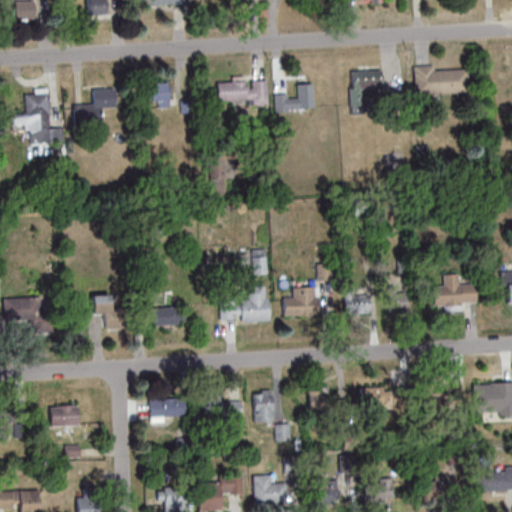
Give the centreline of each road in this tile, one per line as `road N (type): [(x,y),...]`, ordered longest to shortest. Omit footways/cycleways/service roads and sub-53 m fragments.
road 1 (residential): [(511,343),(0,376)]
road 2 (residential): [(511,26),(0,57)]
road 3 (residential): [(123,511),(118,369)]
